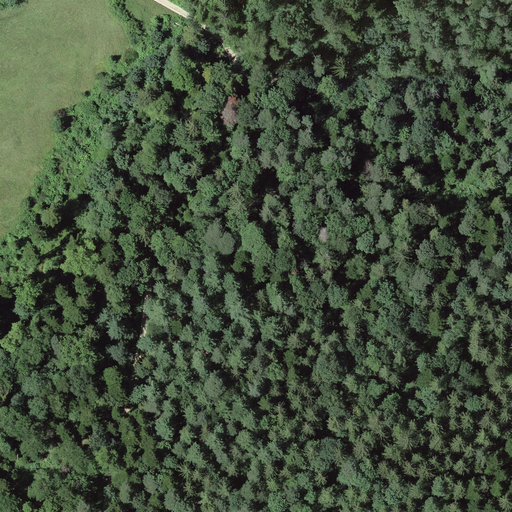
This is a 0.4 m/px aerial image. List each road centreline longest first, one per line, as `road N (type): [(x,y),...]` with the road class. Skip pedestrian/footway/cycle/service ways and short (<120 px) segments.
road 1 (track): [(130,402),(196,473),(253,478),(285,458),(379,323),(511,207)]
road 2 (track): [(159,0),(214,31),(230,51),(230,76),(191,118),(167,164),(130,402)]
